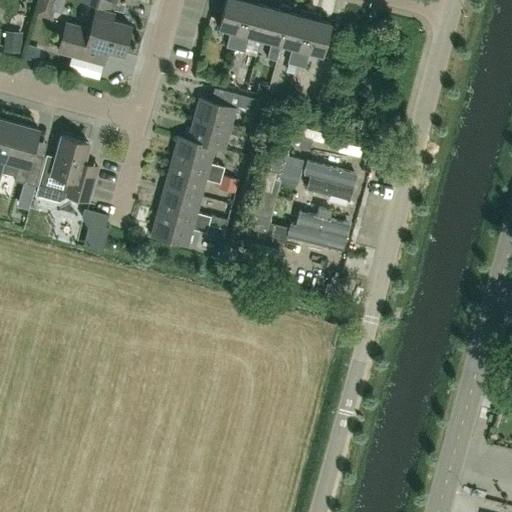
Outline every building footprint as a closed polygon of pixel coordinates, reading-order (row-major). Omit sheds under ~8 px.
[(235,49),(248,0),(225,0),(219,26),(230,29),(226,46),(234,48),(235,49)] [(258,0),(248,0),(235,49),(244,51),(249,35),(260,38),(269,6),(257,3),(258,0)] [(279,9),(269,6),(260,38),(272,41),(267,57),(276,60),(291,6),(281,3),(279,9)] [(291,6),(276,60),(281,43),(292,46),(288,63),(296,65),(311,11),(301,8),(299,15),(289,12),(291,6)] [(94,7),(88,29),(65,23),(58,50),(102,62),(106,49),(122,53),(129,24),(111,19),(113,12),(94,7)] [(311,11),(296,65),(305,68),(310,51),(322,54),(330,23),(319,20),(321,14),(311,11)] [(21,51),(22,40),(4,39),(3,50),(21,51)] [(27,43),(23,57),(36,61),(40,47),(27,43)] [(269,85),(259,83),(257,92),(266,95),(269,85)] [(240,93),(236,107),(236,108),(256,113),(260,99),(240,93)] [(199,98),(193,118),(241,131),(242,127),(232,124),(236,108),(236,107),(199,98)] [(3,172),(16,123),(0,118),(0,172),(2,173),(3,172)] [(193,118),(188,139),(214,146),(214,147),(225,149),(229,133),(240,136),(241,131),(193,118)] [(16,123),(3,172),(15,175),(14,180),(36,186),(44,155),(32,152),(39,129),(16,123)] [(61,134),(55,157),(47,155),(36,195),(58,200),(66,195),(85,200),(92,171),(78,168),(84,141),(61,134)] [(311,145),(328,152),(332,141),(314,135),(311,145)] [(178,136),(171,161),(222,174),(224,166),(210,162),(214,147),(214,146),(188,139),(178,136)] [(249,226),(246,239),(263,244),(290,142),(272,137),(266,161),(258,193),(249,226)] [(357,171),(308,158),(305,171),(354,184),(357,171)] [(171,161),(164,186),(201,196),(206,179),(219,183),(222,174),(171,161)] [(311,175),(307,187),(350,198),(353,186),(311,175)] [(235,192),(238,180),(222,176),(219,188),(235,192)] [(201,196),(164,186),(158,211),(224,228),(227,218),(211,213),(210,215),(197,212),(201,196)] [(105,226),(108,213),(86,208),(84,215),(88,221),(105,226)] [(224,228),(158,211),(151,235),(188,245),(192,228),(205,232),(205,233),(222,238),(224,228)] [(308,211),(305,224),(345,234),(348,222),(308,211)] [(333,272),(293,261),(288,279),(329,289),(333,272)]
